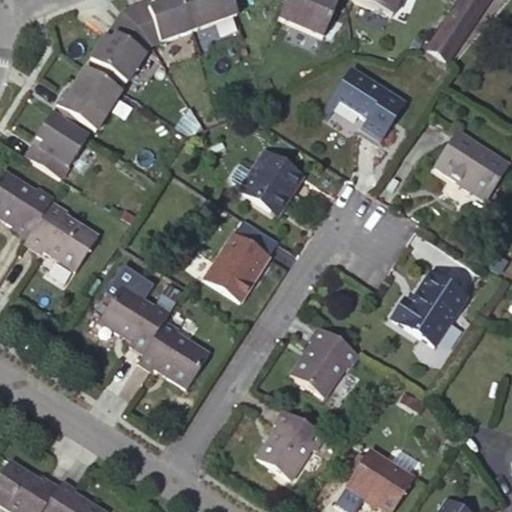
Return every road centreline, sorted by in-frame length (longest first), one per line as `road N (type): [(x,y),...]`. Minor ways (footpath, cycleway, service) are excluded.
road 1 (residential): [(339,217),(161,480)]
road 2 (residential): [(161,480),(0,378)]
